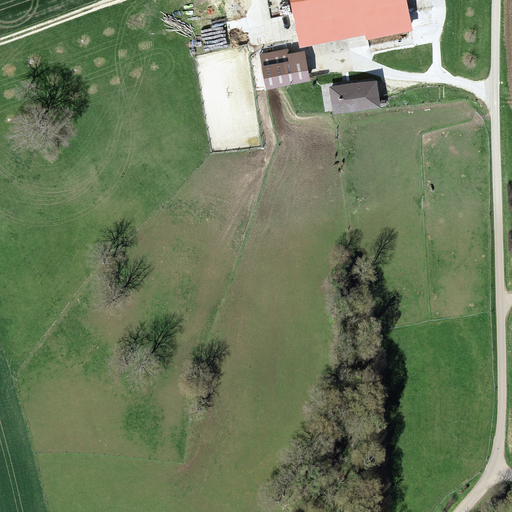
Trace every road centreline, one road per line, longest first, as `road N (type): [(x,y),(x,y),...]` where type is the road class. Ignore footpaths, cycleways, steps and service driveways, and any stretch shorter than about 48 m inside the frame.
road 1 (track): [(500,310),(496,0)]
road 2 (track): [(500,310),(498,443),(490,477),(461,511)]
road 3 (track): [(326,60),(362,59),(393,80),(436,80),(493,96)]
